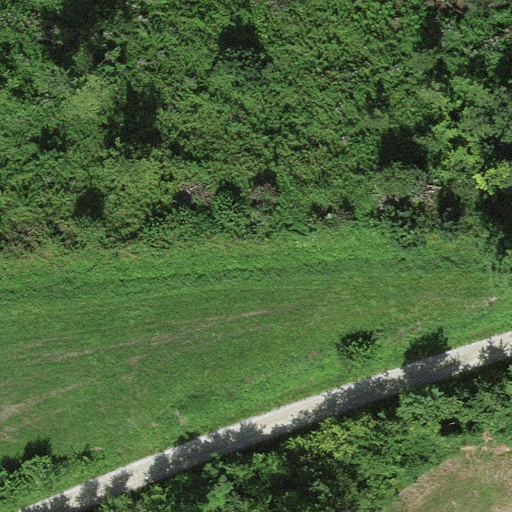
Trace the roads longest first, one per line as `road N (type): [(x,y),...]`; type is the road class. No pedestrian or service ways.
road 1 (track): [(511,258),(447,255),(0,283)]
road 2 (track): [(69,511),(210,451),(511,349)]
